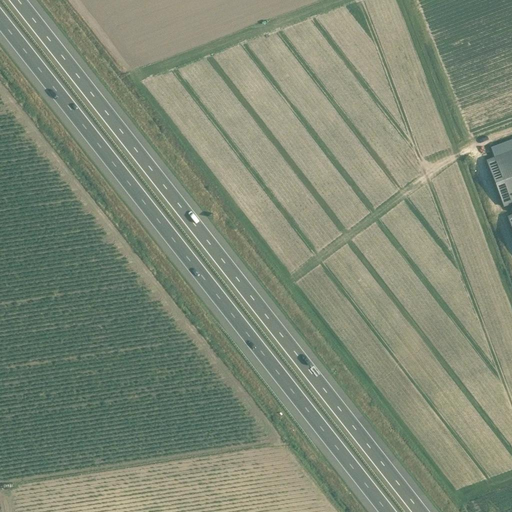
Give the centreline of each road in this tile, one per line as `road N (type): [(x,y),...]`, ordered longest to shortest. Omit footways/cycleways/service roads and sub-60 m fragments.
road 1 (motorway): [(420,511),(17,0)]
road 2 (motorway): [(0,19),(386,511)]
